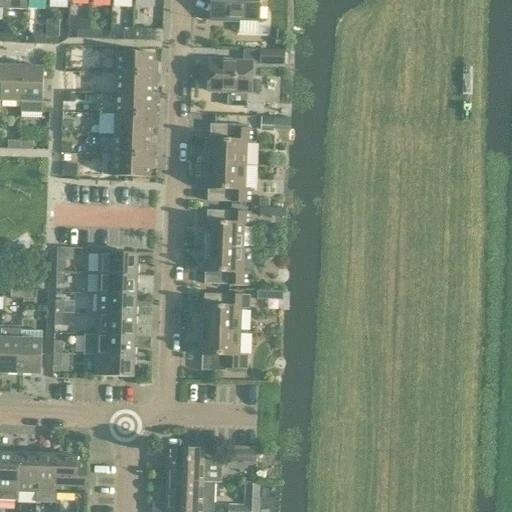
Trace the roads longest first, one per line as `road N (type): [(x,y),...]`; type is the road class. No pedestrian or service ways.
road 1 (residential): [(172,222),(180,0)]
road 2 (residential): [(163,413),(172,222)]
road 3 (residential): [(124,420),(0,413)]
